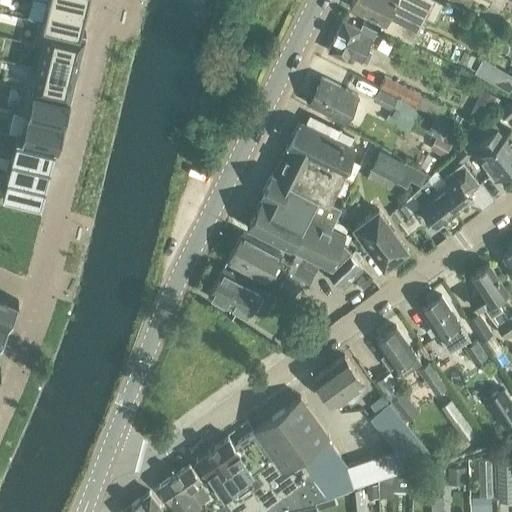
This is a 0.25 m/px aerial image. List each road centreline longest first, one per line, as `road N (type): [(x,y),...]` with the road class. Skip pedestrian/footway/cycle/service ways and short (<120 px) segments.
road 1 (tertiary): [(110,449),(174,288),(318,0)]
road 2 (residential): [(110,449),(149,460),(169,454),(511,206)]
road 3 (residential): [(47,278),(116,0)]
road 4 (residential): [(0,415),(47,278)]
